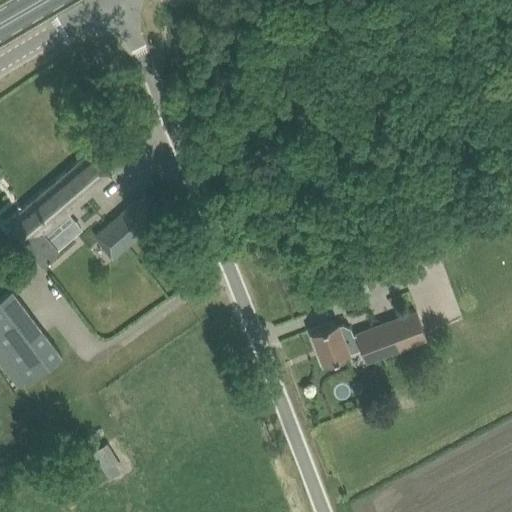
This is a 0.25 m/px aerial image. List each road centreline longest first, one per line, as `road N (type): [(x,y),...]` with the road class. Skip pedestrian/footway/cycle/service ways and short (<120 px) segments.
road 1 (unclassified): [(324,511),(116,0)]
road 2 (unclassified): [(0,62),(108,0)]
